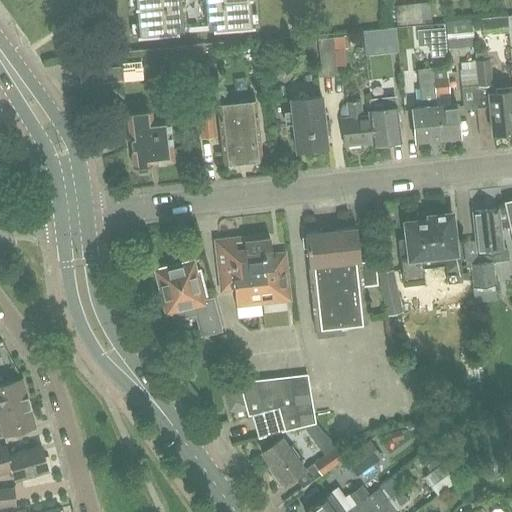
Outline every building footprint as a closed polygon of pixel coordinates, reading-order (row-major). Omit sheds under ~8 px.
[(135,0),(137,8),(135,8),(135,10),(137,10),(139,36),(137,36),(137,38),(179,35),(178,32),(177,33),(174,0),(211,0),(214,30),(213,30),(213,32),(254,28),(254,26),(252,26),(250,1),(252,0),(251,0),(135,0)] [(400,23),(431,20),(429,3),(398,6),(400,21),(400,23)] [(474,47),(471,19),(445,22),(447,38),(448,50),(474,47)] [(386,53),(398,51),(395,28),(383,29),(386,53)] [(431,44),(446,43),(445,28),(430,29),(431,44)] [(333,43),(334,49),(347,48),(346,35),(333,36),(333,43)] [(322,78),(337,76),(335,58),(334,49),(333,43),(318,45),(322,78)] [(478,88),(492,86),(489,60),(475,61),(478,88)] [(123,82),(121,62),(90,65),(91,85),(123,82)] [(418,71),(422,106),(413,107),(416,142),(441,139),(437,104),(436,95),(434,79),(433,69),(418,71)] [(448,78),(434,79),(436,95),(449,93),(448,78)] [(200,139),(216,137),(210,83),(194,85),(200,139)] [(494,134),(511,132),(511,90),(490,93),(494,134)] [(330,132),(329,120),(324,120),(321,96),(290,100),(296,151),(327,148),(326,132),(330,132)] [(369,114),(372,142),(372,144),(374,143),(379,147),(384,146),(389,142),(400,141),(397,107),(396,97),(369,99),(370,110),(369,110),(369,114)] [(372,142),(369,114),(361,115),(360,100),(348,102),(349,116),(341,117),(344,145),(372,142)] [(225,162),(262,158),(256,101),(219,105),(225,162)] [(451,103),(437,104),(441,139),(461,137),(458,102),(451,103)] [(151,120),(150,110),(126,113),(133,168),(136,167),(140,172),(147,171),(148,166),(151,166),(151,163),(173,160),(167,118),(151,120)] [(478,262),(471,263),(471,264),(474,287),(494,284),(491,260),(508,258),(507,247),(503,247),(500,226),(509,225),(505,208),(496,209),(496,208),(474,211),(476,227),(474,227),(475,240),(478,262)] [(448,284),(463,282),(458,239),(454,239),(451,214),(420,217),(420,221),(405,223),(407,238),(398,239),(403,287),(425,284),(423,268),(446,266),(448,284)] [(377,284),(376,280),(376,273),(374,260),(361,261),(357,228),(306,234),(310,268),(308,268),(315,329),(322,328),(322,336),(350,332),(349,325),(367,323),(363,286),(377,284)] [(235,302),(286,297),(281,252),(271,253),(270,238),(220,243),(224,278),(225,292),(234,291),(235,302)] [(195,276),(192,263),(159,272),(168,310),(172,310),(174,318),(197,312),(203,335),(222,330),(213,298),(208,299),(201,274),(195,276)] [(376,273),(376,280),(387,316),(403,312),(393,270),(376,273)] [(263,309),(261,300),(239,304),(240,313),(263,309)] [(300,428),(315,424),(306,375),(289,377),(300,428)] [(272,379),(284,429),(285,432),(300,428),(289,377),(272,379)] [(0,411),(29,403),(22,379),(0,385),(0,411)] [(255,381),(269,433),(284,429),(272,379),(255,381)] [(255,381),(238,383),(248,416),(252,415),(258,436),(269,433),(255,381)] [(230,409),(243,406),(239,391),(226,395),(230,409)] [(0,411),(0,435),(3,434),(3,436),(35,427),(29,403),(0,411)] [(289,449),(281,438),(262,452),(277,473),(273,475),(281,487),(285,484),(305,470),(297,459),(300,457),(292,446),(289,449)] [(371,439),(342,460),(355,478),(384,457),(371,439)] [(48,472),(41,446),(10,455),(8,446),(0,448),(0,475),(12,472),(15,481),(48,472)] [(345,458),(336,447),(313,463),(321,476),(342,460),(345,458)] [(396,511),(395,510),(408,501),(397,486),(410,475),(404,468),(366,496),(355,505),(348,510),(345,511),(396,511)] [(298,479),(283,491),(291,500),(306,488),(298,479)] [(423,506),(438,488),(429,480),(413,498),(423,506)] [(328,493),(329,495),(306,511),(345,511),(348,510),(355,505),(354,504),(349,497),(351,496),(349,494),(345,496),(338,486),(328,493)] [(0,490),(0,507),(16,506),(14,489),(0,490)] [(355,505),(366,496),(361,489),(351,496),(349,497),(354,504),(355,505)]
